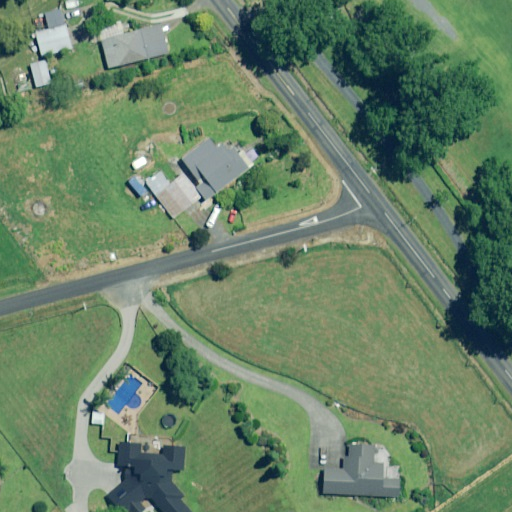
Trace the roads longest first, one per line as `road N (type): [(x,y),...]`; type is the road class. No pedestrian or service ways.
road 1 (residential): [(0,309),(339,218),(375,198)]
road 2 (unclassified): [(222,0),(375,198)]
road 3 (unclassified): [(375,198),(511,377)]
